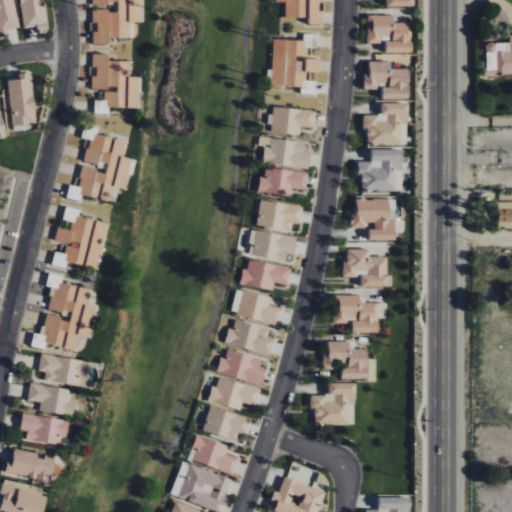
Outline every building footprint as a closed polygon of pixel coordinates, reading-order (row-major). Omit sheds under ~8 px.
[(0,0),(0,36),(9,35),(8,30),(18,28),(13,0),(0,0)] [(19,0),(23,28),(37,27),(37,31),(47,30),(43,0),(19,0)] [(93,0),(93,3),(117,4),(117,11),(93,10),(92,23),(97,23),(97,31),(93,31),(92,44),(109,45),(109,37),(134,38),(134,22),(143,23),(143,0),(93,0)] [(275,0),(276,3),(285,3),(285,18),(307,18),(307,24),(322,24),(323,12),(322,12),(321,0),(275,0)] [(412,53),(411,23),(393,23),(393,15),(367,16),(367,44),(381,44),(381,39),(385,39),(385,53),(412,53)] [(273,40),(272,86),(305,87),(305,72),(319,72),(320,60),(295,60),(296,56),(307,57),(307,48),(318,48),(318,35),(304,35),(303,40),(273,40)] [(511,35),(509,36),(509,43),(486,43),(487,73),(511,72),(511,35)] [(139,108),(139,77),(130,77),(130,62),(108,61),(108,55),(92,54),(92,67),(93,67),(93,89),(104,90),(104,102),(95,101),(95,105),(105,106),(105,108),(139,108)] [(390,62),(369,61),(369,73),(365,73),(364,89),(382,89),(382,99),(408,100),(409,69),(390,69),(390,62)] [(12,127),(35,125),(30,73),(19,74),(19,80),(8,81),(12,127)] [(315,80),(303,79),(303,94),(315,95),(315,80)] [(408,104),(381,103),(381,116),(386,116),(386,118),(363,117),(363,130),(367,130),(367,145),(401,145),(402,124),(408,124),(408,104)] [(300,135),(300,127),(315,128),(316,110),(270,108),(270,133),(300,135)] [(84,162),(107,165),(106,171),(81,167),(78,186),(69,185),(67,199),(80,201),(81,196),(111,201),(114,187),(125,189),(130,158),(122,157),(125,140),(97,136),(98,128),(83,126),(81,139),(88,139),(84,162)] [(309,169),(311,153),(303,152),(305,143),(259,137),(258,146),(264,147),(262,163),(309,169)] [(395,192),(395,170),(402,170),(402,150),(371,149),(371,162),(360,161),(360,191),(395,192)] [(306,190),(308,173),(265,168),(264,177),(260,176),(258,193),(291,196),(292,189),(306,190)] [(351,229),(366,228),(366,223),(371,223),(371,241),(395,241),(395,220),(389,220),(388,199),(356,200),(356,214),(351,214),(351,229)] [(257,227),(292,231),(293,223),(300,224),(302,206),(260,201),(257,227)] [(511,227),(511,202),(498,202),(498,228),(511,227)] [(97,269),(106,223),(76,217),(77,212),(65,209),(63,220),(72,222),(70,230),(57,227),(54,241),(66,243),(64,255),(55,253),(53,265),(63,267),(64,262),(97,269)] [(294,255),(297,238),(252,230),(248,255),(285,262),(287,254),(294,255)] [(361,287),(391,287),(391,276),(387,276),(387,257),(369,257),(369,250),(345,249),(344,277),(358,278),(358,273),(361,273),(361,287)] [(240,285),(273,291),(274,283),(288,285),(291,268),(249,260),(247,270),(243,269),(240,285)] [(48,309),(71,313),(70,320),(45,316),(42,335),(34,333),(32,347),(45,349),(46,344),(80,350),(83,337),(89,338),(95,307),(89,307),(92,290),(61,285),(63,276),(48,274),(46,287),(51,288),(48,309)] [(271,297),(236,290),(231,314),(277,324),(281,308),(269,306),(271,297)] [(378,333),(378,318),(386,318),(386,303),(360,303),(360,296),(335,296),(335,311),(333,311),(333,324),(351,324),(351,333),(378,333)] [(274,340),(268,338),(270,329),(235,321),(233,329),(228,328),(224,345),(270,356),(274,340)] [(341,379),(367,380),(368,349),(349,349),(349,342),(328,341),(328,353),(323,353),(323,369),(341,370),(341,379)] [(262,386),(266,370),(259,368),(262,359),(227,350),(225,358),(221,357),(216,374),(262,386)] [(79,387),(81,376),(87,378),(89,363),(41,354),(38,371),(46,373),(44,381),(79,387)] [(260,387),(218,380),(217,387),(211,386),(208,403),(240,409),(242,403),(256,406),(260,387)] [(355,404),(355,384),(328,384),(328,396),(310,396),(310,410),(314,410),(314,425),(348,425),(348,404),(355,404)] [(28,401),(41,403),(40,412),(73,416),(75,401),(71,400),(72,389),(30,385),(28,401)] [(246,434),(250,419),(210,406),(203,430),(236,441),(239,432),(246,434)] [(26,441),(64,446),(67,420),(22,415),(21,430),(27,431),(26,441)] [(187,459),(194,434),(226,446),(224,455),(235,459),(231,475),(187,459)] [(41,453),(14,449),(12,459),(7,459),(5,473),(50,481),(54,456),(41,454),(41,453)] [(188,465),(229,480),(223,496),(227,498),(224,506),(220,505),(217,511),(176,497),(188,465)] [(278,511),(271,509),(273,502),(270,500),(272,492),(277,494),(283,476),(323,493),(317,511),(278,511)] [(0,510),(7,511),(42,511),(47,496),(5,485),(0,502),(0,510)] [(170,511),(203,511),(175,501),(170,511)]
